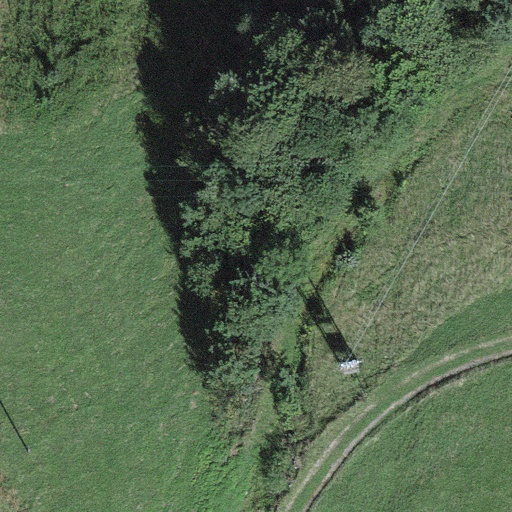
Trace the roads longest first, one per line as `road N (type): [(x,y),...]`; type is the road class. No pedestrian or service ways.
road 1 (track): [(233,511),(262,447),(314,268),(394,158),(459,94),(511,62)]
road 2 (track): [(298,511),(365,415),(447,366),(511,344)]
